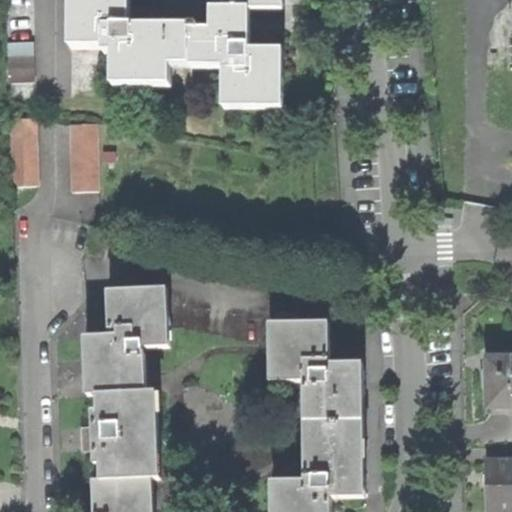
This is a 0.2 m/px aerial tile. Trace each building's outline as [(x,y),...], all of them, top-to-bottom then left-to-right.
[(72,0),(73,49),(106,49),(106,54),(115,54),(115,89),(143,89),(174,89),(174,69),(185,81),(184,45),(192,29),(132,29),(132,0),(72,0)] [(225,0),(225,11),(251,11),(284,11),(283,0),(225,0)] [(284,52),(251,52),(251,11),(225,11),(213,11),(213,32),(184,45),(185,81),(225,68),(225,110),(256,110),(284,110),(284,52)] [(10,43),(10,57),(36,56),(36,43),(10,43)] [(11,84),(36,83),(36,56),(10,57),(11,84)] [(12,120),(14,187),(40,187),(37,120),(12,120)] [(74,126),(75,193),(101,192),(100,125),(74,126)] [(123,374),(148,373),(147,356),(145,356),(145,349),(173,348),(170,292),(111,294),(112,314),(113,333),(128,332),(128,339),(87,341),(88,360),(122,358),(123,374)] [(334,385),(364,385),(364,376),(364,366),(329,366),(329,325),(271,326),(271,383),(304,382),(304,402),(334,401),(334,385)] [(100,396),(149,393),(148,373),(123,374),(122,358),(88,360),(90,396),(100,396)] [(489,385),(490,409),(511,408),(511,360),(489,360),(489,385)] [(334,401),(304,402),(305,464),(335,463),(335,479),(365,478),(364,385),(334,385),(334,401)] [(87,442),(88,453),(97,453),(98,467),(104,467),(105,485),(155,483),(155,480),(163,480),(159,394),(149,395),(149,393),(100,396),(101,414),(95,414),(96,429),(87,430),(87,442)] [(491,489),(491,511),(511,511),(511,462),(491,463),(491,489)] [(272,511),(332,511),(332,499),(365,498),(365,488),(365,478),(335,479),(335,463),(305,464),(305,483),(272,484),(272,511)] [(126,505),(125,511),(156,511),(155,483),(105,485),(96,485),(97,506),(126,505)]
